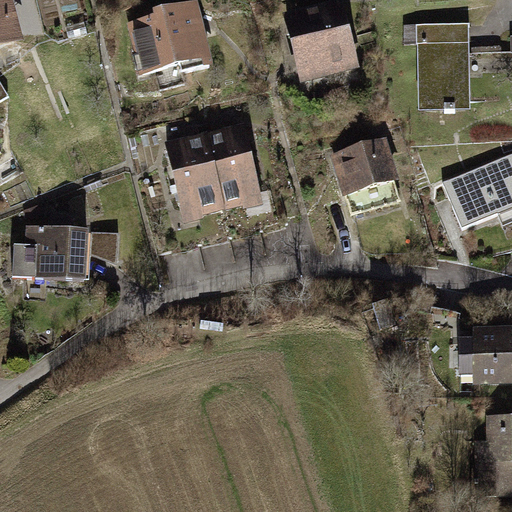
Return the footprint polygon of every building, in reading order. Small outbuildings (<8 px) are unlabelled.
[(24,0),(0,0),(0,67),(42,53),(24,0)] [(362,0),(343,0),(296,9),(311,89),(377,76),(362,0)] [(137,31),(154,90),(225,70),(208,10),(137,31)] [(470,28),(419,29),(421,114),(472,113),(470,28)] [(257,127),(174,145),(192,227),(274,209),(257,127)] [(403,145),(345,155),(353,205),(411,195),(403,145)] [(511,162),(450,184),(468,234),(511,219),(511,162)] [(98,235),(35,229),(29,285),(93,291),(98,235)] [(108,232),(107,260),(122,261),(123,232),(108,232)] [(511,336),(468,334),(465,388),(511,390),(511,336)] [(511,419),(494,419),(494,442),(481,442),(480,504),(511,504),(511,419)]
